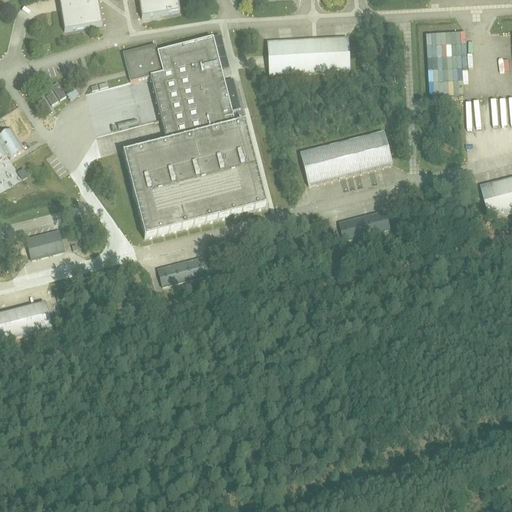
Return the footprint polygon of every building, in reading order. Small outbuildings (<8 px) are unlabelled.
[(58,0),(64,33),(102,26),(97,0),(58,0)] [(138,0),(142,19),(179,14),(177,0),(138,0)] [(223,83),(220,69),(218,61),(212,40),(157,54),(155,47),(122,55),(126,70),(128,69),(130,75),(128,76),(130,84),(144,80),(150,79),(150,81),(161,122),(166,141),(166,144),(160,145),(158,145),(158,146),(148,148),(146,148),(146,149),(136,151),(134,152),(124,155),(124,154),(122,155),(122,156),(123,156),(125,167),(125,168),(126,168),(129,179),(128,179),(129,180),(132,191),(131,191),(135,204),(138,214),(137,215),(138,216),(141,227),(140,227),(141,228),(144,239),(144,240),(146,240),(145,240),(156,237),(158,237),(168,234),(170,234),(170,233),(180,231),(182,231),(182,230),(192,228),(194,228),(194,227),(204,224),(205,225),(206,224),(217,221),(217,222),(218,221),(229,218),(229,219),(230,218),(241,215),(241,216),(242,215),(253,212),(255,212),(254,212),(265,209),(267,209),(266,207),(263,197),(264,197),(263,195),(260,185),(261,185),(260,183),(257,173),(254,159),(254,160),(251,149),(251,148),(248,137),(248,135),(248,136),(245,125),(245,123),(243,124),(241,125),(235,126),(232,115),(231,112),(223,83)] [(268,79),(349,75),(348,40),(266,44),(268,79)] [(249,91),(251,91),(247,79),(243,80),(250,104),(253,103),(249,91)] [(51,88),(60,102),(66,98),(57,84),(51,88)] [(70,103),(78,98),(75,93),(67,98),(70,103)] [(46,99),(52,107),(58,104),(52,95),(46,99)] [(37,104),(46,118),(52,115),(43,100),(37,104)] [(511,155),(511,154),(511,121),(504,123),(504,124),(496,126),(496,124),(483,127),(490,156),(495,155),(496,158),(511,154),(511,155)] [(23,152),(11,131),(0,138),(0,161),(8,157),(10,161),(23,152)] [(384,134),(300,155),(308,188),(392,166),(384,134)] [(488,185),(511,177),(511,172),(511,168),(485,176),(488,185)] [(511,179),(482,187),(489,223),(511,216),(511,179)] [(335,211),(335,220),(362,219),(362,209),(335,211)] [(385,213),(338,226),(343,244),(389,232),(385,213)] [(59,233),(26,241),(31,263),(65,255),(59,233)] [(161,289),(208,278),(204,261),(157,271),(161,289)] [(45,304),(0,315),(0,344),(52,331),(45,304)]
